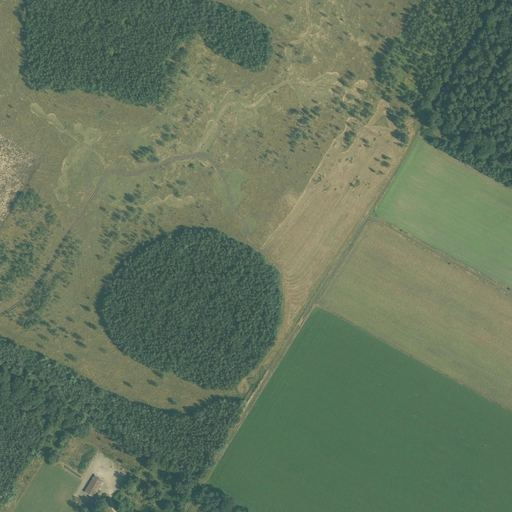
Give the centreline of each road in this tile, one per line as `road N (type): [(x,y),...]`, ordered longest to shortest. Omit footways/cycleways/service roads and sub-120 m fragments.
road 1 (track): [(19,0),(21,54),(11,93),(100,154),(105,166),(84,211),(93,297),(39,337),(0,328)]
road 2 (track): [(183,511),(367,215)]
road 3 (track): [(367,215),(499,0)]
